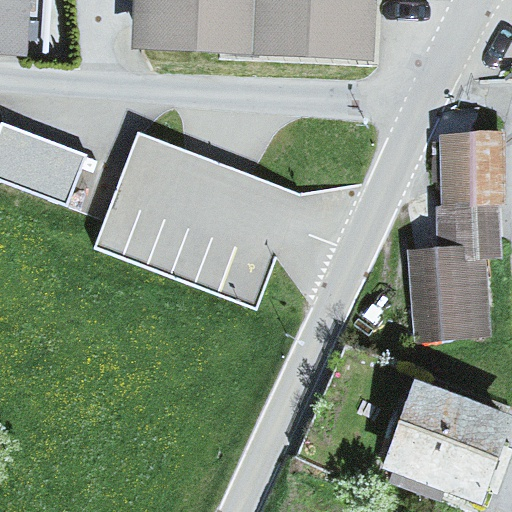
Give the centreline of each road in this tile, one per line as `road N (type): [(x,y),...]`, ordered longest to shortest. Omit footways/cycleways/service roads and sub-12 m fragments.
road 1 (tertiary): [(468,0),(411,96),(239,511)]
road 2 (track): [(0,78),(411,96)]
